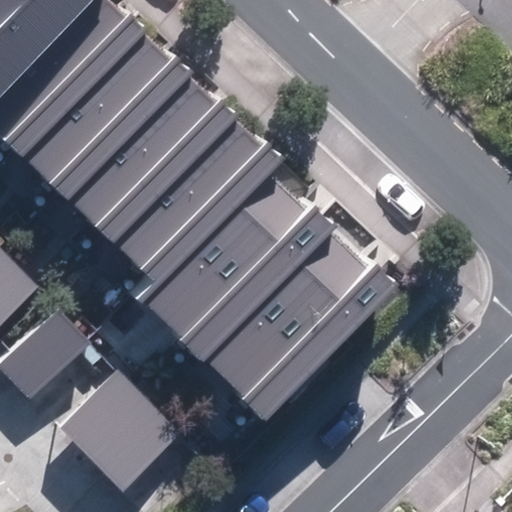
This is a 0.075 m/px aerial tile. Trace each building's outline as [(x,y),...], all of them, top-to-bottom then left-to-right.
[(0,0),(0,98),(96,0),(0,0)] [(390,276),(132,12),(0,139),(0,174),(240,420),(390,276)] [(86,346),(0,247),(0,373),(23,400),(86,346)] [(180,442),(124,377),(61,430),(116,495),(180,442)] [(511,511),(511,497),(496,511),(511,511)]
